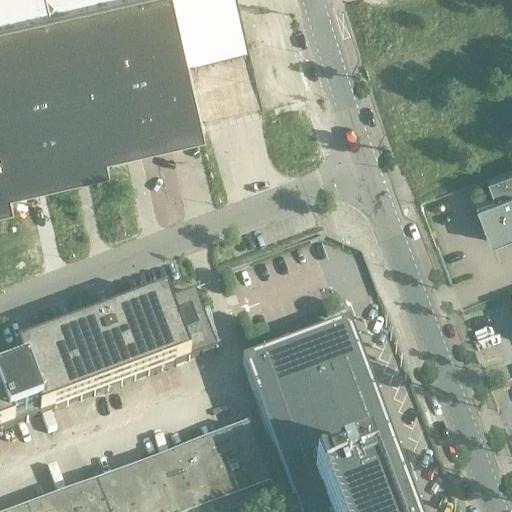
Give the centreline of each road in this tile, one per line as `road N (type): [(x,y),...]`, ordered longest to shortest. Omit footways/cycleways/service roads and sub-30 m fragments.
road 1 (unclassified): [(0,304),(362,171)]
road 2 (unclassified): [(490,511),(362,171)]
road 3 (unclassified): [(362,171),(312,1)]
